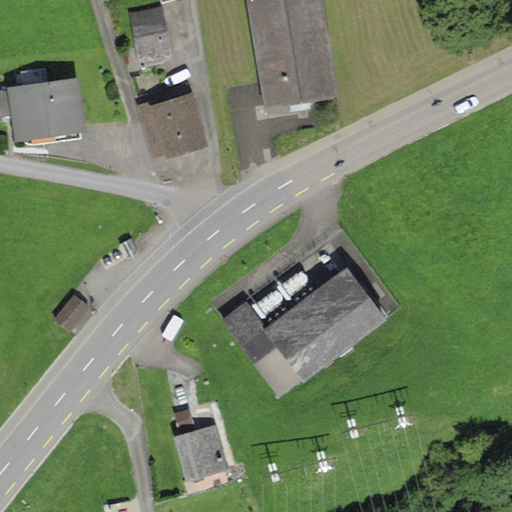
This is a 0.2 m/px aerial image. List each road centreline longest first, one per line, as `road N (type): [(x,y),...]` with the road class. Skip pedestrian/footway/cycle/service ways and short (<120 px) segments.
road 1 (primary): [(219,232),(327,167),(511,76)]
road 2 (primary): [(0,477),(122,328),(219,232)]
road 3 (residential): [(219,232),(189,210),(142,195),(0,169)]
